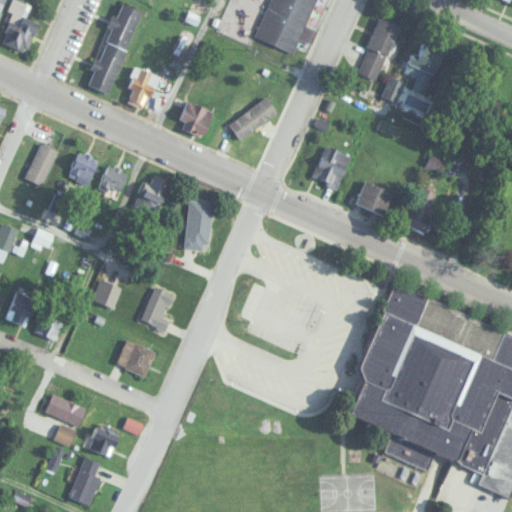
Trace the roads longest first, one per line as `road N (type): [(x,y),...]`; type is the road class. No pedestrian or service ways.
road 1 (residential): [(511,309),(0,81)]
road 2 (residential): [(121,511),(261,196)]
road 3 (residential): [(261,196),(347,0)]
road 4 (residential): [(166,413),(0,346)]
